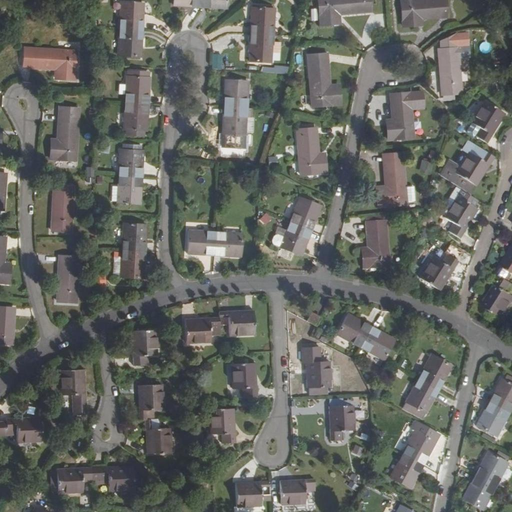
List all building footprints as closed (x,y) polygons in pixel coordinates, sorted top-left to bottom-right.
[(227,0),(201,0),(201,6),(210,7),(210,3),(216,4),(216,7),(227,8),(227,0)] [(318,0),(321,24),(335,23),(334,14),(340,14),(372,11),(370,0),(318,0)] [(410,0),(402,1),(404,26),(418,25),(418,19),(422,18),(448,17),(446,0),(410,0)] [(122,2),(120,28),(143,30),(145,3),(122,2)] [(275,8),(252,7),(251,18),(255,19),(255,25),(251,25),(251,34),(273,35),(275,8)] [(120,28),(119,55),(142,56),(143,30),(120,28)] [(273,35),(251,34),(250,43),(254,44),(254,50),(250,50),(249,61),(272,62),(273,35)] [(441,49),(439,49),(442,94),(462,93),(459,56),(469,56),(467,34),(455,35),(440,42),(441,49)] [(56,69),(61,69),(61,79),(75,80),(77,51),(25,48),(24,68),(56,69)] [(313,107),(341,104),(340,90),(331,90),(331,85),(328,52),(308,54),(313,107)] [(212,53),(212,68),(223,68),(223,53),(212,53)] [(147,77),(147,71),(131,70),(131,76),(127,76),(126,103),(149,104),(149,94),(146,94),(146,88),(150,88),(150,77),(147,77)] [(248,81),(226,80),(225,91),(229,91),(229,97),(225,97),(224,106),(247,108),(248,81)] [(410,92),(391,94),(393,120),(393,124),(387,125),(388,139),(414,137),(410,92)] [(475,136),(488,143),(493,135),(490,133),(503,111),(484,100),(471,121),(480,127),(475,136)] [(149,104),(126,103),(124,129),(127,129),(126,134),(144,135),(144,130),(147,131),(148,119),(144,119),(145,113),(148,113),(149,104)] [(247,108),(224,106),(224,115),(228,116),(227,122),(223,122),(223,133),(246,134),(246,132),(247,108)] [(80,108),(60,107),(58,140),(58,145),(51,144),(50,159),(76,161),(80,108)] [(506,113),(503,111),(490,133),(493,135),(506,113)] [(301,175),(328,173),(326,158),(320,158),(319,154),(317,128),(293,130),(293,137),(298,137),(301,175)] [(440,173),(471,193),(476,185),(474,184),(487,163),(490,165),(496,156),(481,148),(467,139),(462,148),(468,152),(460,166),(448,159),(440,173)] [(121,150),(119,177),(143,178),(143,169),(139,169),(139,162),(143,162),(144,152),(142,152),(142,147),(124,146),(123,151),(121,150)] [(384,154),(387,186),(387,191),(378,192),(379,206),(407,204),(407,201),(406,186),(403,152),(384,154)] [(430,174),(434,161),(422,158),(419,171),(430,174)] [(490,165),(487,163),(474,184),(476,185),(477,186),(490,165)] [(84,175),(93,176),(93,167),(85,167),(84,175)] [(143,178),(119,177),(119,187),(118,202),(118,204),(141,205),(143,178)] [(74,186),(55,185),(52,230),(71,231),(74,186)] [(414,186),(406,186),(407,201),(415,200),(414,186)] [(446,213),(460,190),(455,187),(441,210),(446,213)] [(446,213),(443,217),(444,218),(453,223),(448,231),(461,239),(465,231),(462,229),(475,207),(474,206),(477,201),(460,190),(446,213)] [(290,222),(312,231),(315,222),(312,220),(314,215),(317,216),(322,206),(300,197),(290,222)] [(479,209),(475,207),(462,229),(465,231),(479,209)] [(366,222),(368,248),(362,248),(363,267),(390,265),(386,217),(367,218),(367,222),(366,222)] [(444,218),(440,226),(448,231),(453,223),(444,218)] [(288,229),(290,222),(284,220),(281,226),(288,229)] [(281,246),(302,255),(307,245),(302,243),(305,238),(309,239),(312,231),(290,222),(288,229),(285,236),(281,246)] [(123,250),(146,251),(146,242),(142,242),(143,236),(147,236),(147,225),(124,224),(123,250)] [(215,232),(189,230),(187,253),(199,254),(199,250),(206,251),(205,255),(214,255),(215,232)] [(425,230),(419,233),(422,239),(428,236),(425,230)] [(242,234),(215,232),(214,255),(224,256),(224,252),(230,252),(230,256),(241,256),(242,234)] [(312,232),(306,250),(314,253),(320,235),(312,232)] [(281,246),(285,236),(278,234),(276,234),(274,236),(273,240),(273,242),(274,244),(281,246)] [(0,282),(10,283),(11,268),(4,268),(5,263),(6,237),(0,236),(0,282)] [(502,262),(500,265),(507,269),(511,271),(511,245),(509,250),(511,251),(511,253),(505,265),(502,262)] [(419,277),(442,290),(446,284),(443,282),(450,270),(453,271),(460,261),(458,259),(461,254),(451,247),(442,262),(432,256),(419,277)] [(121,277),(144,278),(145,267),(141,266),(141,260),(145,260),(146,251),(123,250),(122,262),(121,276),(121,277)] [(511,253),(511,251),(509,250),(502,262),(505,265),(511,253)] [(80,257),(60,256),(58,301),(77,302),(80,257)] [(121,276),(122,262),(113,262),(112,275),(121,276)] [(507,269),(500,265),(496,272),(500,275),(502,277),(507,269)] [(453,271),(450,270),(443,282),(446,284),(453,271)] [(502,277),(500,275),(495,284),(500,287),(506,279),(502,277)] [(504,318),(511,304),(511,294),(500,287),(495,284),(494,286),(497,288),(489,300),(486,298),(482,305),(504,318)] [(497,288),(494,286),(486,298),(489,300),(497,288)] [(15,308),(0,307),(0,343),(13,345),(15,308)] [(255,336),(254,310),(246,310),(245,314),(231,315),(231,311),(229,311),(229,318),(230,337),(255,336)] [(311,313),(307,320),(316,325),(320,318),(311,313)] [(357,320),(348,315),(337,334),(361,347),(372,327),(363,323),(361,326),(356,323),(357,320)] [(211,343),(210,335),(220,334),(219,319),(219,317),(207,318),(207,322),(193,322),(192,318),(185,319),(186,344),(211,343)] [(372,327),(361,347),(384,360),(395,340),(384,335),(382,338),(377,335),(379,332),(372,327)] [(157,330),(136,331),(136,356),(132,356),(133,366),(147,365),(147,356),(158,355),(157,330)] [(451,365),(432,355),(419,378),(438,389),(443,381),(440,379),(443,374),(446,376),(451,365)] [(404,359),(401,366),(407,370),(411,363),(404,359)] [(305,366),(309,366),(309,380),(306,380),(306,388),(310,387),(311,395),(327,394),(327,387),(332,387),(331,362),(312,362),(305,363),(305,366)] [(244,398),(258,398),(258,388),(254,388),(253,363),(230,364),(231,389),(243,389),(244,398)] [(73,416),(87,415),(87,395),(83,395),(82,370),(59,370),(60,396),(72,395),(73,416)] [(511,376),(507,374),(503,379),(511,384),(511,376)] [(438,389),(419,378),(403,407),(419,417),(422,412),(426,413),(431,403),(428,401),(431,396),(434,397),(438,389)] [(493,394),(489,402),(509,413),(511,407),(511,384),(503,379),(502,378),(496,388),(500,390),(497,396),(493,394)] [(172,428),(159,428),(158,419),(154,419),(153,410),(165,409),(164,384),(137,385),(138,393),(142,393),(142,408),(138,408),(139,420),(145,420),(145,432),(150,431),(150,446),(146,446),(147,454),(173,453),(172,428)] [(481,416),(476,425),(496,436),(509,413),(489,402),(485,410),(488,412),(484,418),(481,416)] [(329,414),(333,414),(333,428),(329,428),(329,431),(337,431),(356,430),(355,405),(329,406),(329,414)] [(222,443),(236,443),(236,433),(232,433),(231,409),(208,409),(209,435),(222,434),(222,443)] [(42,443),(40,417),(33,417),(33,421),(18,421),(18,418),(5,418),(6,421),(0,421),(0,434),(16,434),(16,444),(42,443)] [(419,424),(403,454),(423,465),(428,456),(425,455),(427,449),(431,451),(439,435),(419,424)] [(497,439),(483,432),(481,436),(495,443),(497,439)] [(361,455),(362,447),(354,445),(352,453),(361,455)] [(479,467),(475,476),(495,486),(508,463),(488,452),(482,462),(486,464),(483,469),(479,467)] [(403,454),(391,477),(411,488),(416,478),(413,476),(416,471),(419,473),(423,465),(403,454)] [(91,466),(92,480),(108,480),(108,484),(109,492),(134,490),(133,488),(133,473),(133,471),(133,465),(91,466)] [(56,473),(58,494),(83,493),(83,481),(92,480),(91,466),(82,467),(82,471),(56,473)] [(463,499),(483,510),(495,486),(475,476),(463,499)] [(315,492),(314,479),(302,479),(302,483),(287,484),(287,480),(280,480),(281,506),(307,504),(306,492),(315,492)] [(369,479),(366,485),(371,488),(374,482),(369,479)] [(262,507),(262,502),(271,501),(270,481),(258,481),(258,485),(244,485),(243,482),(236,482),(237,508),(262,507)]
